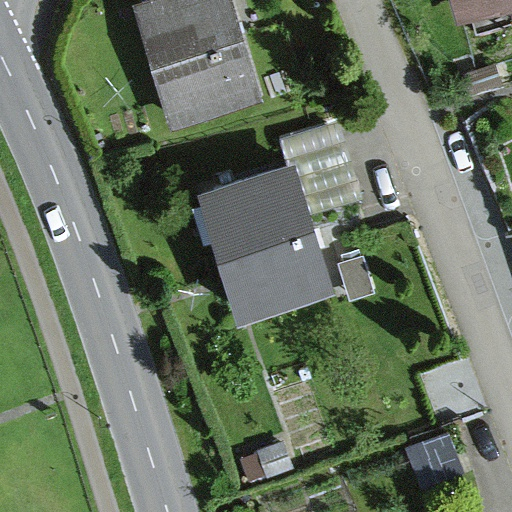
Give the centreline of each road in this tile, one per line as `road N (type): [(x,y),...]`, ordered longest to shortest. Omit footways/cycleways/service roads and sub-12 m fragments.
road 1 (secondary): [(0,60),(34,125),(117,349),(167,511)]
road 2 (residential): [(511,404),(343,0)]
